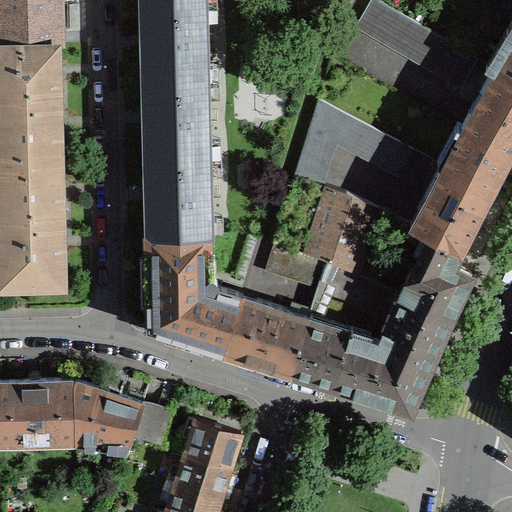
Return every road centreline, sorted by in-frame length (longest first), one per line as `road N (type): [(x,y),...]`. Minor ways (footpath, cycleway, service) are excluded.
road 1 (residential): [(105,0),(110,335)]
road 2 (residential): [(289,397),(471,450)]
road 3 (residential): [(110,335),(289,397)]
road 4 (tertiary): [(511,323),(471,450)]
